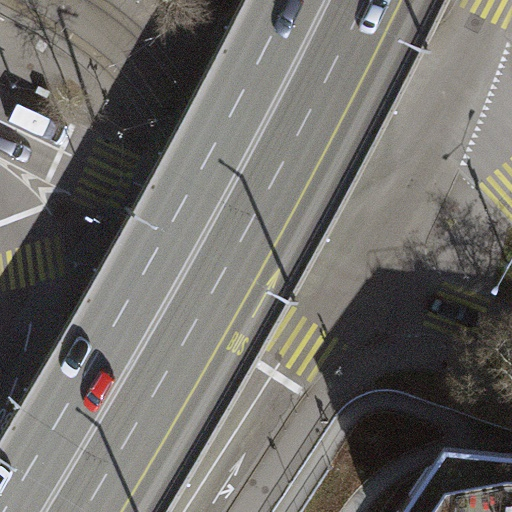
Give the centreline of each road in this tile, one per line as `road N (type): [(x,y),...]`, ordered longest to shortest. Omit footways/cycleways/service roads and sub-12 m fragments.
road 1 (primary): [(289,0),(91,368),(1,511)]
road 2 (primary): [(100,511),(246,268),(383,0)]
road 3 (tertiary): [(0,134),(339,267)]
road 4 (tertiary): [(182,511),(339,267)]
road 5 (tertiary): [(0,197),(26,243),(35,296),(24,374),(0,428)]
road 6 (tertiary): [(339,267),(440,91)]
road 7 (tertiary): [(339,267),(511,335)]
road 8 (tertiary): [(440,91),(310,0)]
